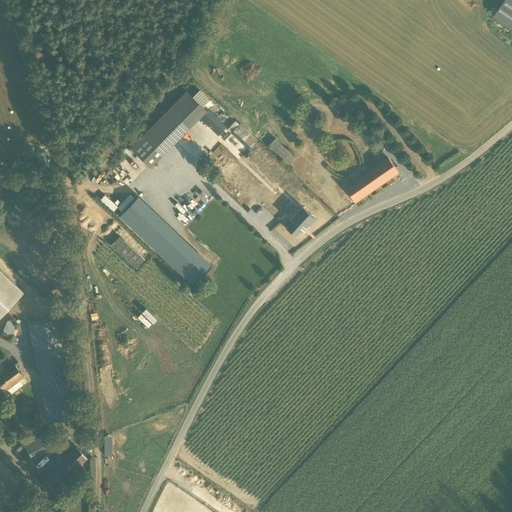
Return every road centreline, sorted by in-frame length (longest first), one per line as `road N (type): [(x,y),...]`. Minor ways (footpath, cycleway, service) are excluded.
road 1 (unclassified): [(143,511),(219,358),(284,272),(362,215),(424,190),(511,124)]
road 2 (track): [(7,0),(70,211),(88,333),(94,511)]
